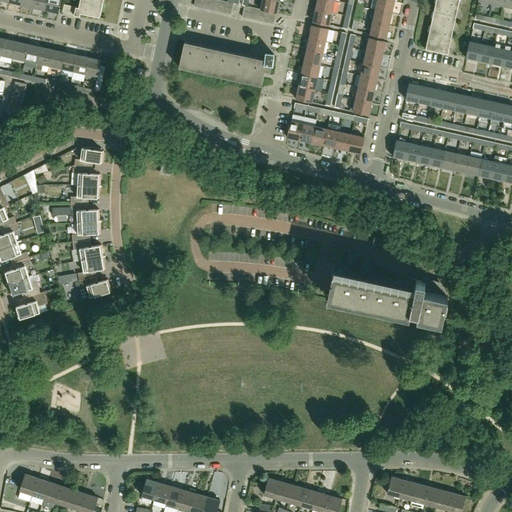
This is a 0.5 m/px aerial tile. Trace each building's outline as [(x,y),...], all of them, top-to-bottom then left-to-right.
[(34,0),(33,8),(45,10),(47,0),(34,0)] [(60,0),(47,0),(45,10),(58,13),(60,0)] [(101,10),(103,2),(101,1),(100,0),(80,0),(78,7),(77,7),(64,4),(62,12),(75,15),(80,16),(80,13),(97,17),(99,10),(101,10)] [(277,0),(262,0),(260,9),(266,10),(271,12),(276,13),(277,13),(280,1),(277,0)] [(332,13),(335,1),(332,0),(317,0),(315,9),(332,13)] [(395,1),(390,0),(376,0),(375,9),(392,13),(395,1)] [(455,9),(457,10),(458,6),(456,5),(457,0),(436,0),(435,5),(438,5),(436,11),(434,11),(432,20),(434,20),(433,26),(430,26),(429,35),(431,35),(430,41),(427,40),(425,49),(448,54),(448,50),(446,50),(448,39),(451,39),(451,35),(449,35),(452,24),(454,25),(455,20),(453,20),(455,9)] [(511,0),(504,0),(503,6),(511,8),(511,0)] [(332,13),(315,9),(312,21),(330,25),(332,13)] [(372,21),(389,25),(392,13),(375,9),(372,21)] [(389,25),(372,21),(370,34),(387,38),(389,25)] [(329,29),(312,25),(309,38),(326,41),(329,29)] [(16,41),(4,38),(0,55),(13,58),(16,41)] [(309,38),(306,50),(323,53),(326,41),(309,38)] [(386,41),(369,38),(366,50),(383,54),(386,41)] [(25,60),(28,44),(16,41),(13,58),(25,60)] [(258,60),(200,47),(185,44),(186,42),(185,41),(179,67),(261,85),(264,70),(270,72),(271,65),(273,65),(274,54),(265,53),(264,61),(258,60)] [(482,44),(470,41),(466,58),(478,61),(482,44)] [(28,44),(25,60),(37,63),(40,46),(28,44)] [(490,63),(494,46),(482,44),(478,61),(490,63)] [(43,64),(49,66),(53,49),(40,46),(37,63),(35,69),(41,71),(43,64)] [(490,63),(503,66),(506,49),(494,46),(490,63)] [(65,52),(53,49),(49,66),(61,68),(65,52)] [(511,68),(511,50),(506,49),(503,66),(511,68)] [(303,62),(321,66),(323,53),(306,50),(303,62)] [(366,50),(363,62),(380,66),(383,54),(366,50)] [(77,54),(65,52),(61,68),(73,71),(77,54)] [(85,74),(89,57),(77,54),(73,71),(85,74)] [(89,57),(85,74),(97,76),(101,60),(89,57)] [(301,74),(318,78),(321,66),(303,62),(301,74)] [(378,78),(380,66),(363,62),(361,74),(378,78)] [(301,74),(298,86),(315,90),(318,78),(301,74)] [(378,78),(361,74),(358,86),(375,90),(378,78)] [(422,85),(409,83),(406,100),(418,102),(422,85)] [(430,105),(434,88),(422,85),(418,102),(430,105)] [(315,90),(298,86),(295,98),(312,102),(315,90)] [(355,99),(372,102),(375,90),(358,86),(355,99)] [(430,105),(442,108),(446,91),(434,88),(430,105)] [(458,93),(446,91),(442,108),(454,110),(458,93)] [(467,113),(470,96),(458,93),(454,110),(467,113)] [(482,99),(470,96),(467,113),(479,116),(482,99)] [(370,115),(372,102),(355,99),(352,111),(370,115)] [(494,101),(482,99),(479,116),(491,118),(494,101)] [(503,121),(507,104),(494,101),(491,118),(503,121)] [(511,105),(507,104),(503,121),(511,122),(511,105)] [(303,123),(291,120),(287,137),(300,140),(303,123)] [(303,123),(300,140),(312,143),(316,126),(303,123)] [(316,126),(312,143),(324,146),(328,128),(316,126)] [(340,131),(328,128),(324,146),(336,148),(340,131)] [(336,148),(348,151),(352,134),(340,131),(336,148)] [(352,134),(348,151),(360,154),(364,136),(352,134)] [(409,142),(397,140),(393,157),(405,159),(409,142)] [(409,142),(405,159),(418,162),(421,145),(409,142)] [(430,165),(433,148),(421,145),(418,162),(430,165)] [(102,163),(104,150),(101,150),(101,148),(94,147),(94,149),(82,147),(80,159),(76,159),(75,165),(75,166),(91,167),(90,166),(90,167),(88,167),(89,161),(102,163)] [(442,168),(446,150),(433,148),(430,165),(442,168)] [(446,150),(442,168),(454,170),(458,153),(446,150)] [(454,170),(466,173),(470,156),(458,153),(454,170)] [(478,176),(482,158),(470,156),(466,173),(478,176)] [(478,176),(490,178),(494,161),(482,158),(478,176)] [(169,175),(172,163),(164,161),(161,173),(169,175)] [(506,164),(494,161),(490,178),(502,181),(506,164)] [(36,174),(48,171),(45,164),(34,170),(36,174)] [(511,165),(506,164),(502,181),(511,183),(511,165)] [(78,173),(78,185),(95,186),(102,186),(102,185),(100,185),(101,174),(86,173),(86,167),(90,167),(90,168),(91,167),(75,166),(75,165),(73,165),(73,173),(78,173)] [(95,186),(78,185),(77,197),(71,196),(71,203),(87,203),(86,203),(84,203),(85,197),(99,198),(100,186),(102,186),(95,186)] [(0,208),(4,207),(9,205),(0,187),(0,186),(0,208)] [(87,204),(87,203),(71,203),(71,211),(77,210),(78,222),(74,222),(74,223),(87,222),(101,221),(101,220),(100,220),(99,209),(84,210),(84,204),(86,204),(87,204)] [(0,208),(0,222),(2,221),(4,227),(2,228),(2,227),(2,228),(11,224),(16,222),(14,216),(8,218),(4,207),(0,208)] [(72,234),(73,242),(89,240),(89,239),(88,240),(86,240),(86,234),(100,233),(100,221),(101,221),(87,222),(74,223),(78,223),(78,234),(72,234)] [(19,229),(16,222),(11,224),(2,228),(2,229),(2,228),(4,227),(6,233),(0,235),(0,248),(21,241),(21,240),(17,242),(13,231),(19,229)] [(89,240),(73,242),(74,250),(80,249),(82,260),(78,260),(78,261),(105,256),(105,255),(104,256),(102,244),(87,247),(86,241),(88,240),(88,241),(89,241),(89,240)] [(14,262),(29,257),(27,251),(22,253),(18,243),(21,241),(0,248),(0,259),(1,261),(15,256),(16,261),(14,262)] [(417,258),(400,250),(398,253),(415,261),(417,258)] [(352,262),(406,272),(407,264),(331,251),(330,258),(337,260),(336,269),(350,271),(352,262)] [(78,261),(78,262),(79,267),(78,267),(79,273),(78,273),(80,280),(95,276),(94,276),(92,277),(91,271),(106,268),(104,257),(105,256),(78,261)] [(31,263),(29,257),(14,262),(14,263),(15,263),(17,262),(18,267),(4,272),(8,283),(6,284),(33,275),(29,276),(26,265),(31,263)] [(333,270),(329,288),(327,298),(328,298),(329,295),(410,313),(410,310),(418,312),(418,314),(441,320),(441,322),(442,322),(448,295),(439,293),(441,285),(409,278),(407,286),(333,270)] [(33,275),(6,284),(7,285),(8,284),(12,295),(26,291),(28,296),(26,297),(25,297),(41,292),(37,281),(32,283),(30,277),(34,276),(33,275)] [(95,277),(95,276),(80,280),(81,287),(87,286),(90,297),(102,294),(102,295),(109,293),(109,292),(112,291),(108,279),(94,283),(93,277),(94,277),(95,277)] [(45,291),(41,292),(25,297),(25,298),(26,298),(26,297),(28,297),(29,302),(15,307),(19,319),(22,318),(22,319),(29,317),(29,316),(47,310),(45,303),(48,302),(45,291)] [(25,473),(20,490),(32,494),(38,477),(25,473)] [(400,496),(405,480),(392,476),(388,493),(395,495),(394,497),(399,499),(400,496)] [(38,477),(32,494),(44,498),(50,481),(38,477)] [(276,498),(281,481),(269,477),(264,494),(276,498)] [(159,482),(147,478),(142,495),(155,499),(159,482)] [(417,483),(405,480),(400,496),(412,500),(417,483)] [(50,481),(44,498),(56,502),(62,485),(50,481)] [(294,484),(281,481),(276,498),(289,501),(294,484)] [(172,485),(159,482),(155,499),(167,502),(172,485)] [(417,483),(412,500),(424,503),(429,486),(417,483)] [(294,484),(289,501),(301,505),(306,488),(294,484)] [(62,485),(56,502),(68,506),(74,489),(62,485)] [(184,489),(172,485),(167,502),(179,506),(184,489)] [(424,503),(437,506),(441,489),(429,486),(424,503)] [(318,492),(306,488),(301,505),(313,509),(318,492)] [(74,489),(68,506),(80,510),(86,493),(74,489)] [(196,492),(184,489),(179,506),(191,509),(196,492)] [(441,489),(437,506),(449,509),(453,493),(441,489)] [(203,511),(208,496),(196,492),(191,509),(201,511),(203,511)] [(313,509),(324,511),(330,495),(318,492),(313,509)] [(86,493),(80,510),(87,511),(92,511),(98,497),(86,493)] [(461,511),(466,496),(453,493),(449,509),(458,511),(461,511)] [(338,511),(342,499),(330,495),(324,511),(338,511)] [(203,511),(216,511),(220,499),(208,496),(203,511)] [(272,511),(273,506),(260,503),(259,510),(272,511)]
